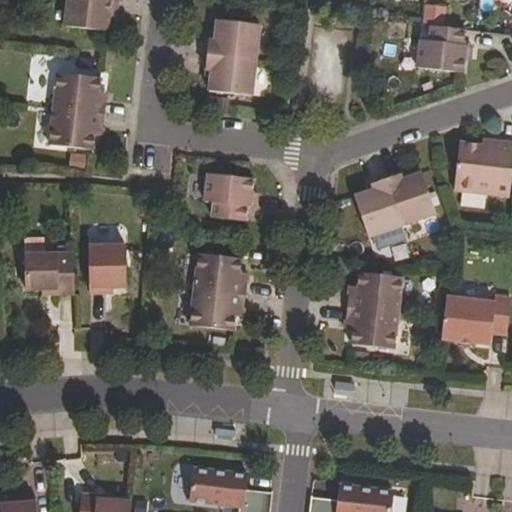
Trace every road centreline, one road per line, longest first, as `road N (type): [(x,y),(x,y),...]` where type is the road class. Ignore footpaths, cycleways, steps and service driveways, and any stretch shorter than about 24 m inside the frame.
road 1 (residential): [(315,153),(150,132),(164,0)]
road 2 (residential): [(0,400),(89,392),(285,405)]
road 3 (residential): [(315,153),(285,405)]
road 4 (residential): [(285,405),(511,434)]
road 5 (residential): [(511,92),(315,153)]
